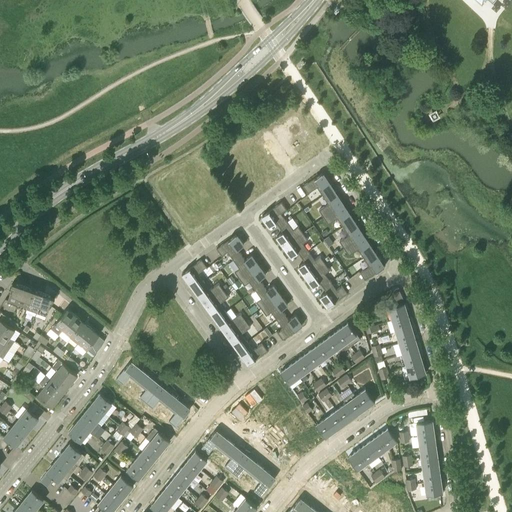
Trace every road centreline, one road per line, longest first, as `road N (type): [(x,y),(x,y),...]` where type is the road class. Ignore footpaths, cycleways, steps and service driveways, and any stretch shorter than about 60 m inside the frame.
road 1 (residential): [(0,495),(92,382),(166,272)]
road 2 (tertiary): [(0,244),(59,193),(185,119)]
road 3 (residential): [(269,511),(348,438),(401,404),(435,397)]
road 4 (tertiary): [(185,119),(250,74),(317,0)]
road 5 (residential): [(129,511),(244,380)]
road 6 (tertiary): [(311,0),(185,119)]
road 7 (residential): [(324,324),(244,216)]
road 8 (residential): [(244,380),(166,272)]
road 9 (residential): [(398,275),(326,163)]
road 10 (residential): [(435,397),(425,342),(398,275)]
